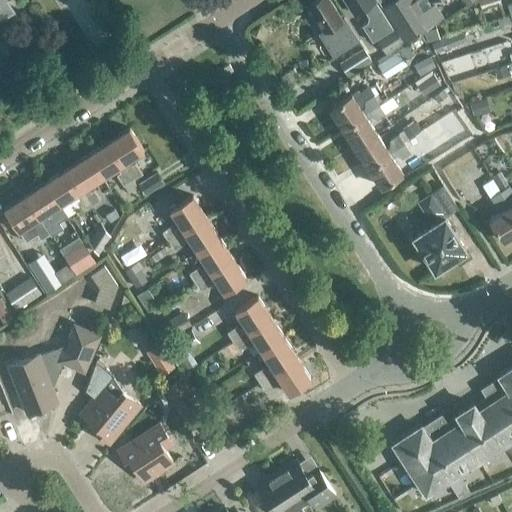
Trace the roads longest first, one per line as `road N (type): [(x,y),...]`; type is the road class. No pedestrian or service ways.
road 1 (residential): [(349,389),(143,70)]
road 2 (residential): [(406,316),(218,21)]
road 3 (residential): [(349,389),(166,511)]
road 4 (residential): [(0,162),(143,70)]
road 5 (residential): [(9,474),(38,454),(54,454),(96,511)]
